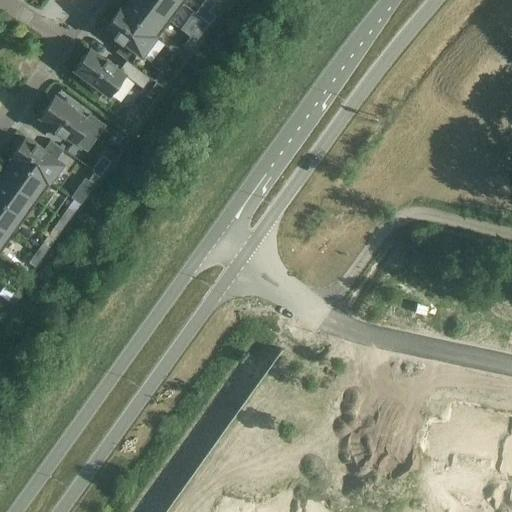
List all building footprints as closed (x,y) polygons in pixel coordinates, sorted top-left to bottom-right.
[(170,21),(141,0),(129,0),(121,11),(119,9),(119,10),(157,39),(170,21)] [(183,4),(177,0),(141,0),(170,21),(183,4)] [(215,16),(222,6),(215,2),(208,11),(215,16)] [(157,39),(119,10),(105,28),(114,35),(113,36),(122,43),(123,42),(141,55),(154,38),(156,39),(157,39)] [(196,42),(204,32),(197,27),(190,37),(196,42)] [(189,51),(196,42),(190,37),(183,47),(189,51)] [(126,59),(132,51),(122,44),(116,51),(126,59)] [(114,67),(115,65),(106,59),(105,60),(90,48),(87,51),(76,66),(74,69),(83,76),(81,80),(96,91),(98,88),(108,95),(124,75),(143,89),(151,78),(126,60),(118,70),(114,67)] [(163,88),(170,78),(161,71),(153,81),(155,82),(163,88)] [(159,93),(163,88),(155,82),(152,88),(159,93)] [(80,114),(82,110),(67,99),(64,103),(55,96),(52,99),(52,98),(41,114),(39,117),(55,128),(54,130),(63,136),(64,135),(74,142),(89,120),(80,114)] [(61,164),(43,151),(44,149),(35,143),(34,144),(25,138),(11,156),(50,184),(51,183),(49,181),(61,164)] [(50,184),(11,156),(11,157),(13,158),(1,175),(37,201),(50,184)] [(100,176),(107,166),(101,162),(94,171),(100,176)] [(93,186),(100,176),(94,171),(87,181),(93,186)] [(37,201),(1,175),(0,175),(0,200),(25,219),(37,201)] [(25,219),(0,200),(0,227),(12,236),(25,219)] [(67,223),(74,213),(67,208),(60,218),(67,223)] [(60,232),(67,223),(60,218),(53,228),(60,232)] [(0,253),(12,236),(0,227),(0,253)] [(42,258),(49,248),(42,243),(35,253),(42,258)] [(35,267),(42,258),(35,253),(28,263),(35,267)] [(8,277),(0,284),(0,294),(5,299),(17,288),(8,277)] [(22,296),(29,286),(22,282),(15,291),(22,296)] [(15,306),(22,296),(15,291),(8,301),(15,306)] [(435,427),(430,455),(449,458),(451,451),(474,455),(482,415),(457,410),(453,430),(435,427)] [(482,415),(474,455),(497,459),(496,467),(511,470),(511,441),(502,440),(506,420),(482,415)] [(343,481),(341,493),(348,494),(351,482),(343,481)] [(351,482),(348,494),(356,496),(359,484),(351,482)] [(460,484),(458,496),(466,498),(468,486),(460,484)] [(468,486),(466,498),(474,499),(476,487),(468,486)] [(385,489),(383,501),(391,502),(393,490),(385,489)] [(393,490),(391,502),(399,504),(401,492),(393,490)] [(248,507),(246,511),(283,511),(285,504),(271,501),(269,511),(248,507)] [(222,502),(219,511),(246,511),(248,507),(222,502)]
